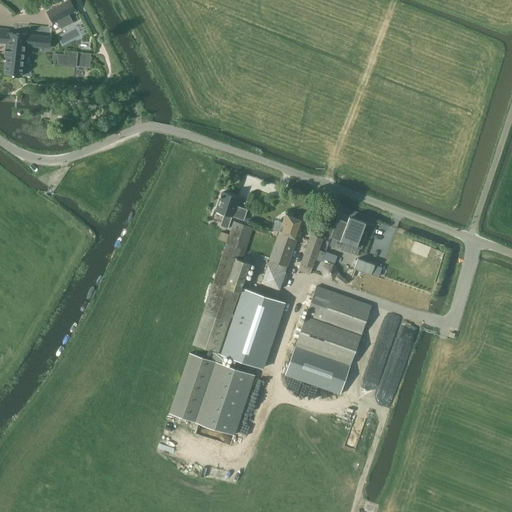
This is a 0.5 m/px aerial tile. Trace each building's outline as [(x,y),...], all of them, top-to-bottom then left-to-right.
[(53,22),(75,10),(70,0),(67,0),(47,11),(53,22)] [(0,28),(0,42),(7,43),(6,49),(8,49),(5,74),(21,76),(24,50),(25,45),(50,47),(51,37),(9,32),(9,30),(0,28)] [(53,54),(52,60),(56,60),(56,64),(89,67),(91,54),(66,52),(65,55),(53,54)] [(243,221),(247,210),(235,206),(238,198),(222,193),(221,196),(220,196),(218,201),(219,202),(216,211),(224,214),(219,226),(227,229),(231,217),(243,221)] [(277,288),(302,220),(284,213),(265,264),(266,264),(260,281),(277,288)] [(337,219),(330,238),(339,241),(339,242),(356,248),(356,247),(361,249),(367,233),(362,231),(365,222),(349,216),(349,217),(347,222),(346,222),(337,218),(337,219)] [(233,222),(192,344),(217,353),(248,263),(241,260),(252,228),(233,222)] [(227,241),(229,234),(221,231),(219,239),(227,241)] [(308,273),(321,238),(310,234),(297,269),(308,273)] [(335,262),(338,254),(327,250),(324,258),(335,262)] [(357,259),(353,269),(370,276),(374,265),(357,259)] [(343,285),(347,280),(339,274),(340,272),(333,263),(323,267),(322,278),(333,282),(333,281),(337,284),(339,282),(343,285)] [(394,282),(396,276),(385,272),(383,278),(394,282)] [(340,394),(350,364),(371,305),(317,286),(285,374),(340,394)] [(244,288),(221,354),(262,368),(284,302),(244,288)] [(406,317),(393,357),(398,358),(394,370),(402,373),(419,321),(406,317)] [(187,352),(167,413),(234,436),(254,375),(187,352)] [(269,385),(244,459),(340,492),(365,418),(269,385)] [(180,457),(185,444),(163,435),(158,448),(180,457)]
